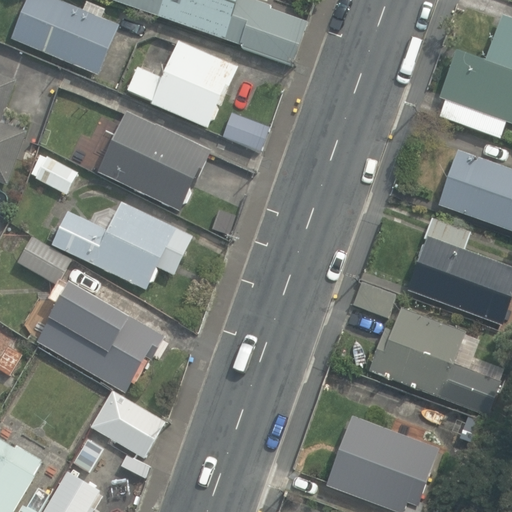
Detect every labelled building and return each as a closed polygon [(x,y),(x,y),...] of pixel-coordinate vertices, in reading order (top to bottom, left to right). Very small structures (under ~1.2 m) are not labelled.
[(28,0),(12,40),(101,77),(122,26),(59,0),(28,0)] [(112,0),(243,48),(241,51),(291,69),(307,25),(271,12),(273,7),(254,0),(112,0)] [(443,117),(511,141),(511,130),(507,129),(510,122),(511,122),(511,18),(505,16),(489,62),(460,51),(443,98),(449,100),(443,117)] [(156,105),(211,129),(215,120),(217,120),(221,110),(221,109),(222,106),(225,107),(241,69),(182,43),(166,80),(141,69),(132,91),(158,102),(156,105)] [(0,181),(10,186),(29,132),(5,123),(19,82),(0,75),(0,181)] [(212,154),(129,113),(100,174),(182,214),(212,154)] [(234,115),(225,139),(262,153),(271,128),(234,115)] [(73,154),(100,167),(106,154),(80,141),(73,154)] [(34,165),(38,153),(27,149),(23,161),(34,165)] [(511,231),(511,169),(460,152),(441,207),(511,231)] [(33,174),(69,196),(79,176),(40,154),(33,174)] [(57,245),(150,289),(160,267),(178,275),(196,238),(125,204),(111,232),(72,213),(57,245)] [(246,219),(223,210),(215,232),(238,240),(246,219)] [(410,292),(505,327),(511,307),(511,266),(467,250),(474,232),(434,217),(426,239),(429,241),(410,292)] [(0,245),(0,246),(14,253),(23,235),(9,228),(0,245)] [(33,241),(20,265),(58,287),(71,263),(33,241)] [(41,343),(128,395),(148,362),(152,364),(167,338),(130,316),(128,320),(64,282),(53,301),(62,307),(41,343)] [(356,305),(390,318),(399,296),(365,283),(356,305)] [(371,372),(451,401),(460,375),(454,373),(469,332),(404,309),(395,332),(387,329),(371,372)] [(0,366),(0,367),(13,376),(26,356),(12,347),(0,366)] [(147,460),(169,423),(115,391),(93,428),(147,460)] [(447,511),(423,503),(443,449),(355,417),(329,486),(399,511),(447,511)] [(469,417),(462,438),(481,445),(489,424),(469,417)] [(0,511),(17,511),(38,478),(35,476),(44,462),(18,447),(16,450),(0,439),(0,511)] [(78,464),(93,473),(107,449),(92,440),(78,464)] [(47,511),(90,511),(102,492),(74,475),(68,485),(65,483),(47,511)] [(24,508),(20,511),(41,511),(50,497),(41,491),(29,511),(24,508)]
